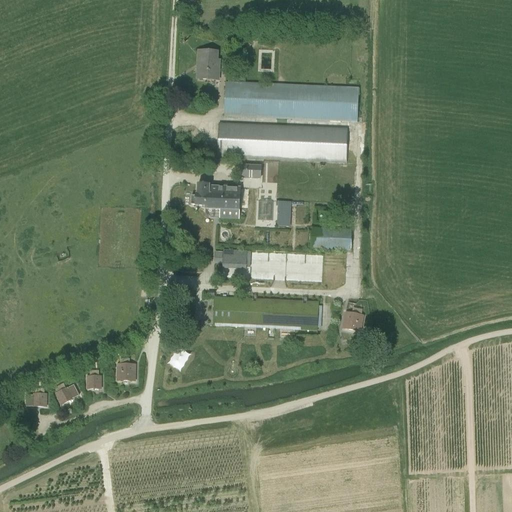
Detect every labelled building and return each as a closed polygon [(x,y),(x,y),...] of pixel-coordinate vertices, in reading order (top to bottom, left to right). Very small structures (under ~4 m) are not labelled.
[(199,52),(198,60),(200,60),(199,80),(216,81),(217,61),(217,59),(217,53),(199,52)] [(225,82),(225,86),(224,118),(357,123),(359,88),(225,82)] [(347,129),(219,124),(217,159),(346,164),(347,129)] [(260,166),(242,166),(241,179),(259,180),(260,166)] [(191,206),(196,206),(196,208),(205,208),(205,211),(220,211),(220,220),(238,221),(240,188),(197,186),(196,197),(191,197),(191,206)] [(255,201),(255,226),(290,226),(291,202),(255,201)] [(352,231),(312,229),(310,250),(350,252),(352,231)] [(332,284),(334,255),(234,250),(234,257),(228,257),(228,263),(263,265),(262,273),(269,273),(268,275),(274,275),(273,281),(332,284)] [(181,270),(164,270),(164,288),(181,288),(181,270)] [(317,329),(319,303),(214,298),(213,324),(317,329)] [(346,313),(342,331),(360,334),(363,316),(346,313)] [(117,381),(135,382),(135,366),(118,365),(117,381)] [(88,377),(88,390),(100,390),(100,378),(88,377)] [(67,389),(56,395),(62,405),(73,400),(67,389)] [(34,395),(34,407),(46,407),(46,395),(34,395)]
